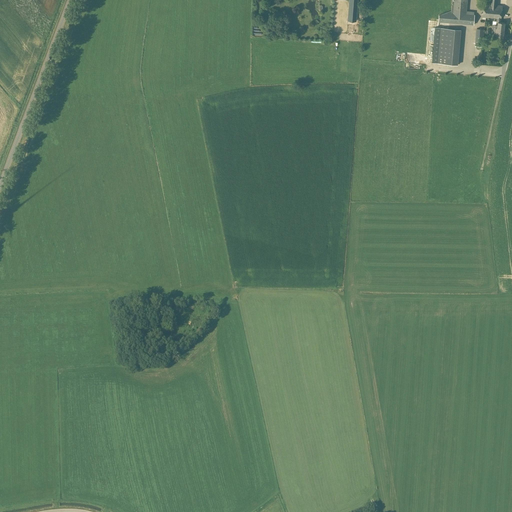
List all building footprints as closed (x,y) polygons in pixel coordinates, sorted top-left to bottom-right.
[(349,0),(348,20),(356,20),(357,0),(349,0)] [(467,0),(452,0),(451,11),(439,15),(438,22),(449,23),(474,25),(474,14),(466,14),(467,0)] [(484,3),(482,17),(496,18),(496,22),(498,22),(498,25),(494,25),(492,35),(503,36),(505,22),(500,22),(500,19),(501,19),(502,6),(497,5),(497,0),(489,0),(489,3),(484,3)] [(458,65),(461,29),(435,27),(432,62),(458,65)] [(483,40),(484,29),(476,28),(475,40),(483,40)]
